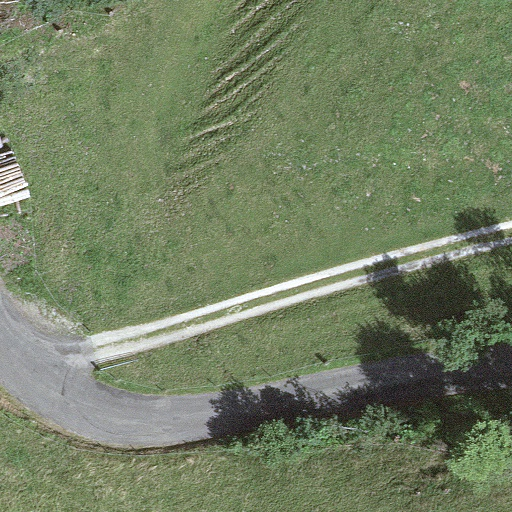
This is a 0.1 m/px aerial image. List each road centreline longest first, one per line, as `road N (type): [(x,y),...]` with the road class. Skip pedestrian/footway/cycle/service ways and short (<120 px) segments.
road 1 (unclassified): [(0,348),(47,398),(132,421),(511,369)]
road 2 (track): [(15,368),(511,244)]
